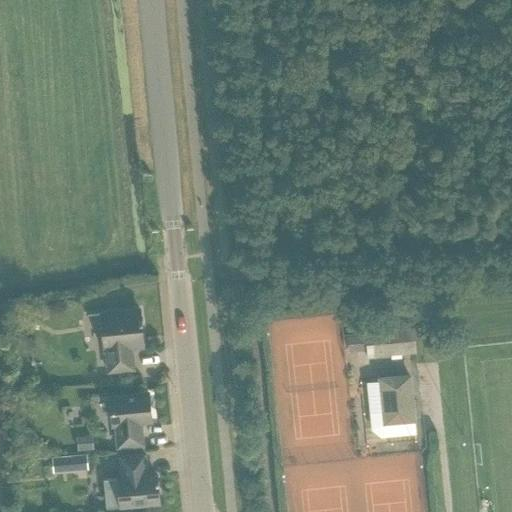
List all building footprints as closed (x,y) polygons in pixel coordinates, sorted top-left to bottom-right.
[(104,351),(106,350),(109,372),(133,369),(131,348),(143,347),(141,323),(143,323),(142,319),(141,319),(140,310),(101,314),(104,351)] [(365,333),(367,358),(416,353),(413,328),(365,333)] [(380,379),(384,424),(414,421),(409,376),(380,379)] [(140,423),(151,422),(149,393),(110,397),(112,426),(116,426),(118,448),(142,445),(140,423)] [(92,435),(76,436),(77,451),(93,449),(92,435)] [(73,454),(53,456),(54,472),(74,470),(73,454)] [(108,509),(159,504),(156,475),(146,476),(144,454),(120,457),(122,478),(117,479),(106,480),(108,509)]
